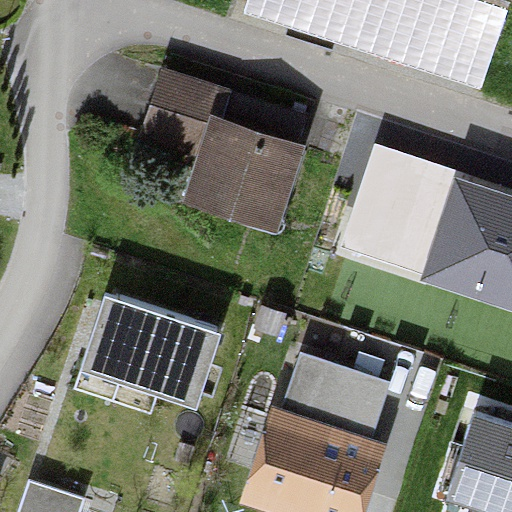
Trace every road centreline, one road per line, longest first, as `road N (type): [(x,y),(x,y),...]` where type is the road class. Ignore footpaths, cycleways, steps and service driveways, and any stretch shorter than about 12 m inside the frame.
road 1 (residential): [(511,140),(90,0)]
road 2 (residential): [(75,0),(47,45),(49,198),(35,267),(0,335)]
